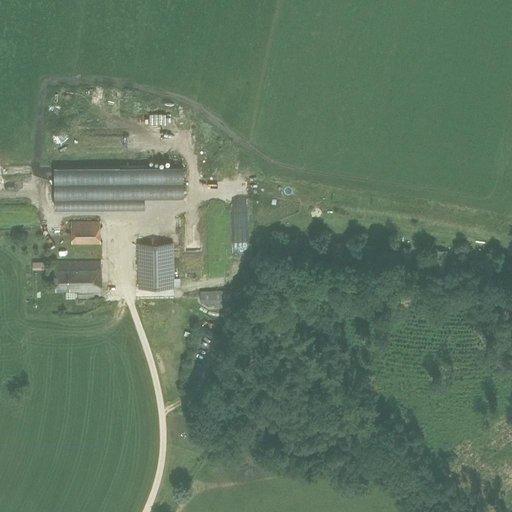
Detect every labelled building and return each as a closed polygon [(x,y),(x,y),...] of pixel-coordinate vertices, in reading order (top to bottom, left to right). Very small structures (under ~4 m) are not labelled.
[(184,166),(55,168),(56,210),(145,209),(144,198),(184,197),(184,166)] [(222,194),(222,186),(212,186),(212,194),(222,194)] [(70,221),(71,244),(100,244),(99,221),(70,221)] [(137,243),(139,288),(175,287),(173,241),(137,243)] [(55,291),(102,292),(102,260),(55,261),(55,291)] [(227,290),(209,291),(210,302),(227,301),(227,290)]
